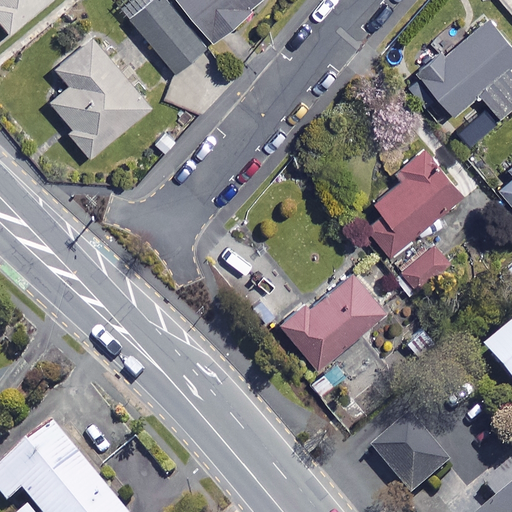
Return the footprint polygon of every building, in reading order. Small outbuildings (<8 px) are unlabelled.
[(52,0),(0,0),(0,18),(12,33),(52,0)] [(212,45),(175,0),(154,0),(131,19),(175,74),(212,45)] [(175,0),(212,45),(268,0),(175,0)] [(511,66),(511,47),(493,23),(423,77),(452,115),(481,93),(500,117),(511,108),(511,73),(509,70),(511,66)] [(152,108),(95,38),(58,68),(72,85),(53,101),(75,128),(71,132),(92,157),(152,108)] [(463,197),(428,150),(398,172),(404,181),(376,202),(386,215),(370,227),(389,253),(463,197)] [(511,161),(509,164),(511,167),(511,177),(499,189),(511,204),(511,161)] [(450,266),(437,247),(402,272),(416,291),(450,266)] [(387,314),(354,274),(311,310),(307,305),(283,325),(320,369),(387,314)] [(511,333),(488,354),(511,382),(511,333)] [(450,468),(415,421),(373,451),(409,499),(450,468)] [(125,511),(60,425),(1,470),(32,511),(125,511)] [(511,511),(511,495),(492,511),(511,511)]
